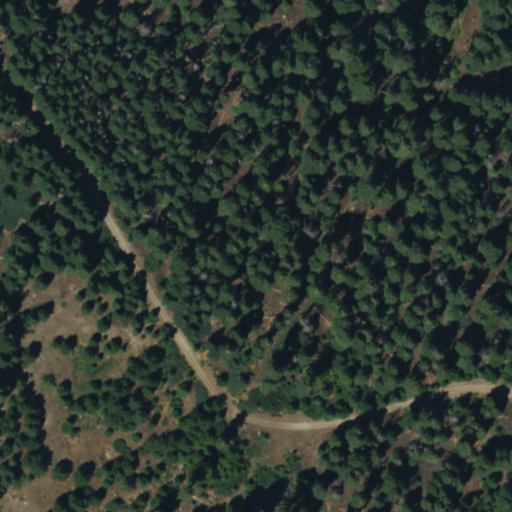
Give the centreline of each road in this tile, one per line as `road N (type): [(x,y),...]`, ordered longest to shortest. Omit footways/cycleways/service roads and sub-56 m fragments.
road 1 (track): [(511,395),(451,391),(322,426),(234,411),(162,329),(98,199),(0,82)]
road 2 (track): [(511,85),(436,76),(417,64),(405,0)]
